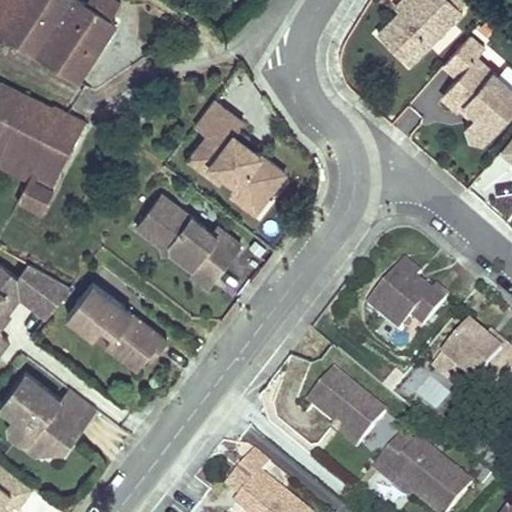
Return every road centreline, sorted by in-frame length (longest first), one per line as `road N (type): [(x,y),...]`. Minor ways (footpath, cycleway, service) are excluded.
road 1 (residential): [(110,511),(344,215),(352,163)]
road 2 (unknown): [(310,22),(174,55),(89,94)]
road 3 (residential): [(511,258),(444,199),(374,160),(352,163)]
road 4 (residential): [(352,163),(303,84),(300,56),(323,0)]
